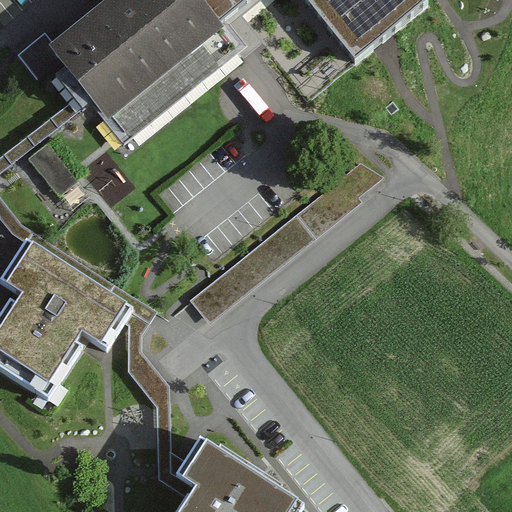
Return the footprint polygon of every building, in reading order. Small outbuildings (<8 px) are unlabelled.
[(428,8),(421,0),(123,0),(52,56),(86,100),(102,120),(253,0),(304,0),(355,65),(428,8)] [(50,141),(31,153),(59,196),(78,184),(50,141)] [(367,161),(189,296),(208,321),(386,186),(367,161)] [(106,349),(133,306),(27,239),(0,280),(21,294),(0,326),(0,370),(47,400),(87,337),(106,349)] [(307,511),(308,510),(204,444),(179,483),(194,492),(182,511),(307,511)]
